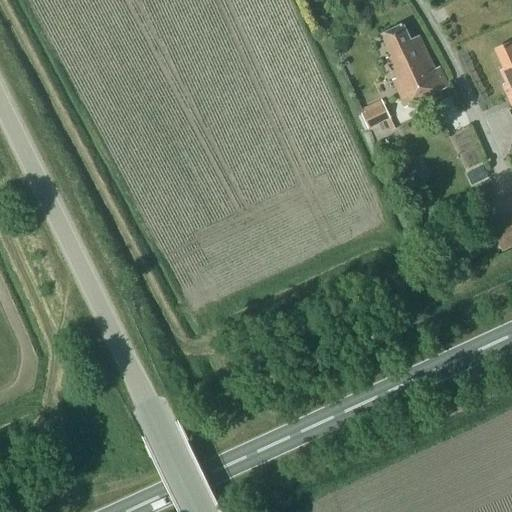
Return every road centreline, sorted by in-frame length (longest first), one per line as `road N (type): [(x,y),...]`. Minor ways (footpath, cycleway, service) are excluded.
road 1 (unknown): [(0,2),(176,342),(224,387),(511,259)]
road 2 (unclassified): [(196,511),(0,104)]
road 3 (trunk): [(127,511),(511,335)]
road 4 (residential): [(415,0),(493,156)]
